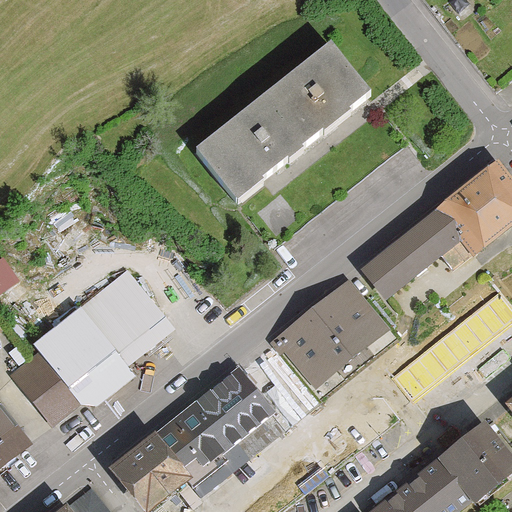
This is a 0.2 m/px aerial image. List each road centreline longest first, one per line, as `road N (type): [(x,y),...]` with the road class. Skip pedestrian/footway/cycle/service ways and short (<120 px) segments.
road 1 (residential): [(88,462),(501,132)]
road 2 (residential): [(344,511),(511,375)]
road 3 (residential): [(394,0),(501,132)]
